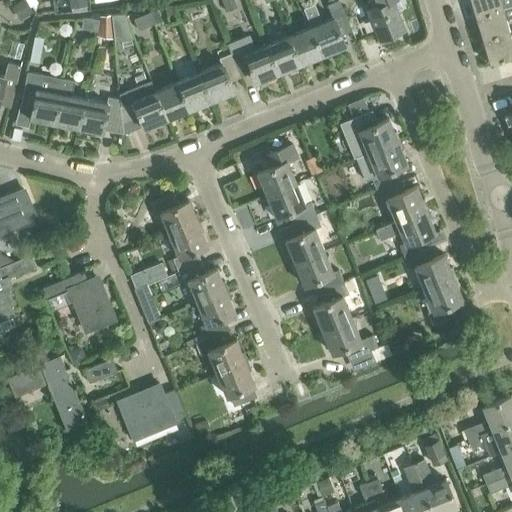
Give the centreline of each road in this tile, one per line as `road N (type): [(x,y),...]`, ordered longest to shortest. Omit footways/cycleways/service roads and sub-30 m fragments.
road 1 (residential): [(511,294),(485,292),(388,72)]
road 2 (residential): [(288,367),(193,154)]
road 3 (residential): [(128,373),(153,364),(93,213),(91,177)]
road 4 (residential): [(193,154),(388,72)]
road 5 (residential): [(497,199),(450,45)]
